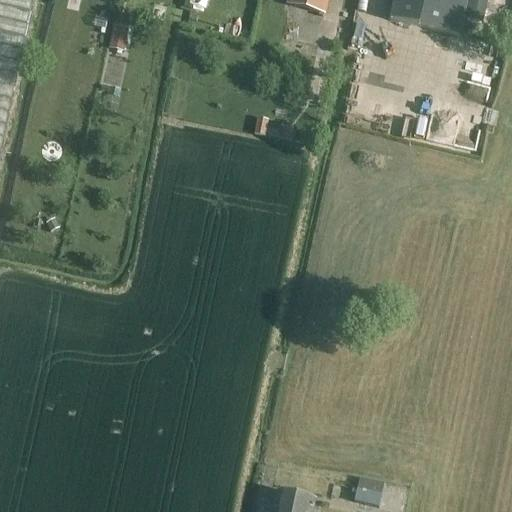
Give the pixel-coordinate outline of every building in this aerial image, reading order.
[(0,0),(0,152),(32,0),(0,0)] [(291,0),(290,8),(325,16),(328,0),(291,0)] [(394,0),(390,21),(460,38),(468,0),(394,0)] [(470,0),(466,21),(483,26),(489,0),(470,0)] [(153,4),(149,20),(164,24),(168,8),(153,4)] [(127,32),(115,30),(110,49),(122,52),(127,32)] [(257,120),(254,136),(266,139),(268,126),(269,122),(257,120)] [(282,129),(280,141),(291,143),(293,130),(282,128),(282,129)] [(55,220),(46,225),(51,234),(60,230),(55,220)] [(359,482),(354,503),(378,509),(383,487),(359,482)] [(312,511),(315,502),(277,494),(272,511),(312,511)]
